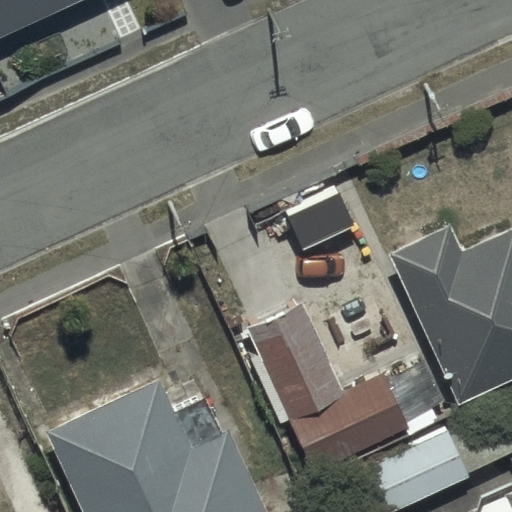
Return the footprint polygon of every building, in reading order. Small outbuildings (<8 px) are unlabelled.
[(0,0),(0,34),(74,0),(0,0)] [(442,219),(382,246),(452,398),(511,370),(511,223),(510,220),(455,246),(442,219)] [(294,236),(285,275),(342,287),(351,248),(294,236)] [(298,298),(243,323),(307,466),(401,424),(376,368),(337,386),(298,298)] [(264,511),(217,409),(212,411),(196,376),(160,392),(145,360),(36,410),(83,511),(264,511)] [(371,511),(375,511),(463,472),(461,466),(511,442),(511,398),(445,429),(442,424),(350,466),(371,511)] [(511,511),(511,481),(469,501),(473,511),(511,511)]
